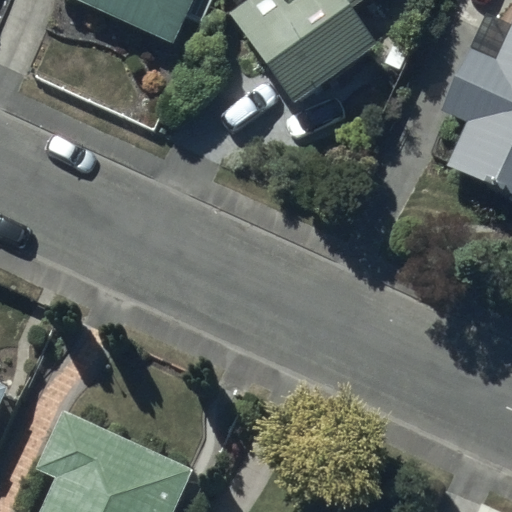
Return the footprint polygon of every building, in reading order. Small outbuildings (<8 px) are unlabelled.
[(198,0),(79,0),(77,6),(177,50),(198,0)] [(277,0),(238,27),(302,119),(386,61),(359,22),(391,0),(277,0)] [(478,135),(458,178),(511,203),(511,65),(508,73),(479,59),(450,122),(478,135)] [(0,408),(8,390),(0,386),(0,408)] [(191,511),(205,483),(74,422),(46,483),(65,491),(55,511),(191,511)]
